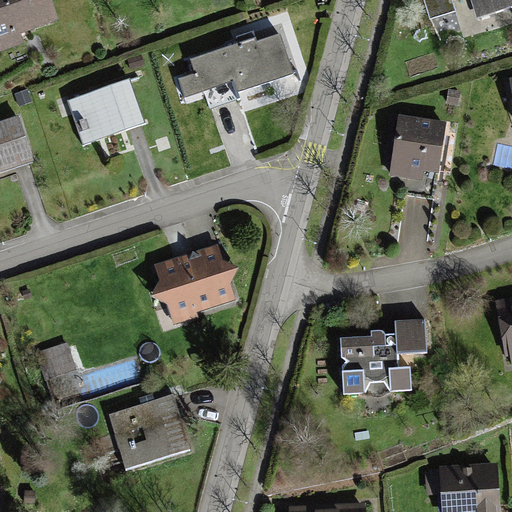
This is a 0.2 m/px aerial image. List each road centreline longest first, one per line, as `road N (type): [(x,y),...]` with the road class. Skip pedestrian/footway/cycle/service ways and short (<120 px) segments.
road 1 (residential): [(301,193),(252,184),(0,268)]
road 2 (residential): [(267,313),(511,235)]
road 3 (residential): [(214,511),(267,313)]
road 4 (residential): [(301,193),(351,0)]
road 5 (residential): [(267,313),(301,193)]
